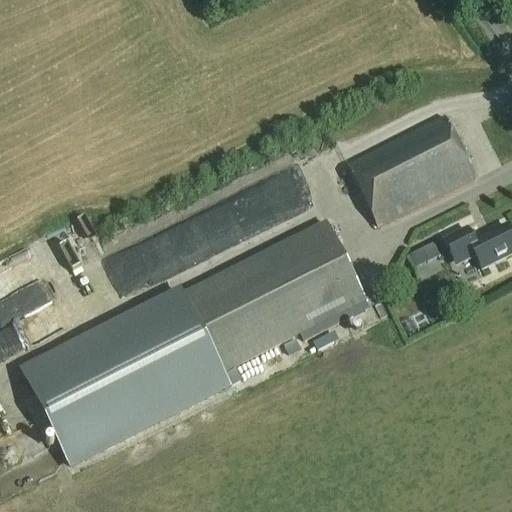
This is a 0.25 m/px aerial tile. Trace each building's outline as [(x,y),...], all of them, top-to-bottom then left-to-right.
[(377,229),(475,179),(445,120),(346,169),(377,229)] [(223,374),(298,336),(303,346),(370,313),(365,302),(327,224),(184,295),(223,374)] [(475,258),(481,271),(511,256),(511,238),(506,226),(472,243),(466,230),(442,241),(455,267),(475,258)] [(433,248),(421,254),(427,266),(439,261),(433,248)] [(19,373),(70,474),(231,393),(180,292),(19,373)] [(0,364),(26,354),(17,334),(0,341),(0,364)]
